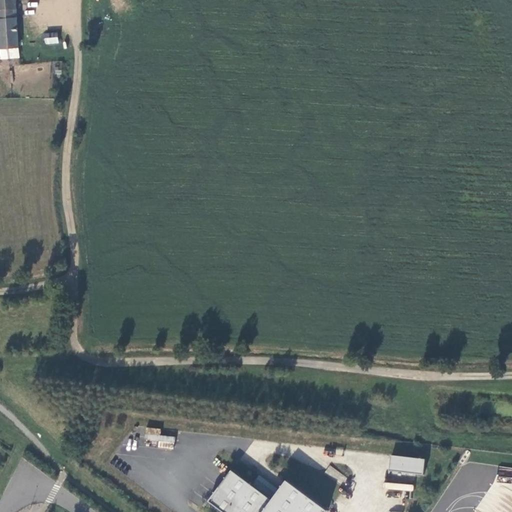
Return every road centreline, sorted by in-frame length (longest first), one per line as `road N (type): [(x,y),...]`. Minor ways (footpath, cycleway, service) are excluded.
road 1 (track): [(74,284),(74,338),(90,356),(511,374)]
road 2 (track): [(79,0),(64,176),(74,284)]
